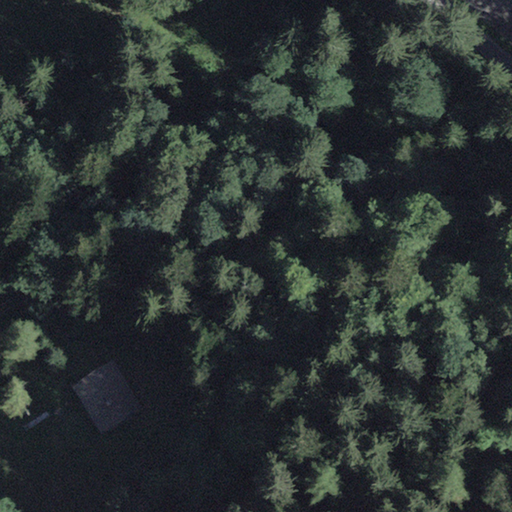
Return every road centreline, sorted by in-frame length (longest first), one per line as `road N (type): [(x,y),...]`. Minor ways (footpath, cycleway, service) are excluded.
road 1 (track): [(0,311),(89,279),(352,237),(511,194)]
road 2 (track): [(130,444),(89,461),(0,459)]
